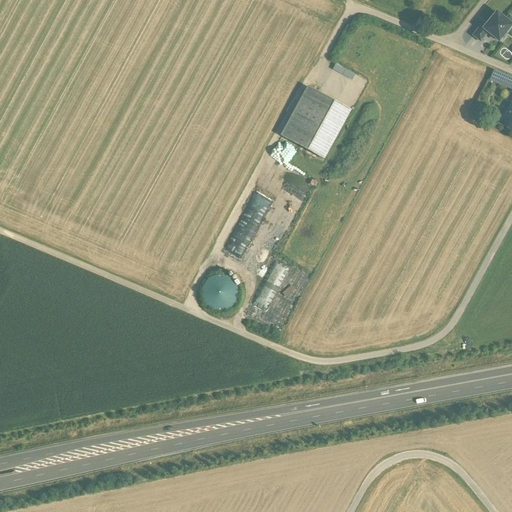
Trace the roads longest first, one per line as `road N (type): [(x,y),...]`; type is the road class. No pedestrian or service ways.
road 1 (track): [(0,235),(293,362),(334,371),(425,354),(449,340),(511,232)]
road 2 (trunk): [(146,442),(511,377)]
road 3 (track): [(185,312),(350,6)]
road 4 (track): [(351,511),(380,468),(415,454),(446,461),(494,511)]
road 5 (trunk): [(0,483),(146,442)]
road 6 (trunk): [(146,442),(0,464)]
